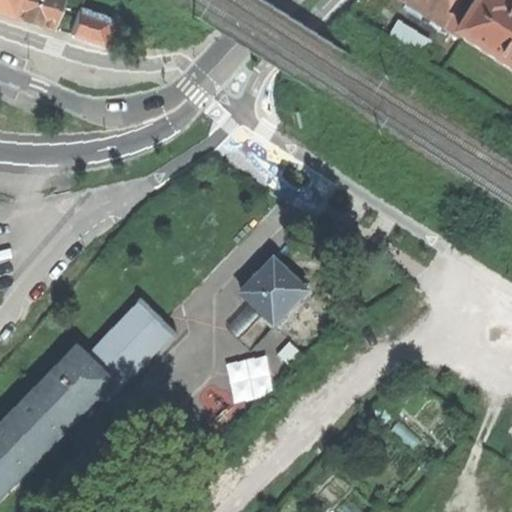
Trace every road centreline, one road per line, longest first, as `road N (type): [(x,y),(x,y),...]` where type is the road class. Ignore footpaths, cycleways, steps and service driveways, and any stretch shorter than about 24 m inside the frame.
road 1 (track): [(511,372),(442,354),(404,360),(349,387),(229,511)]
road 2 (trunk): [(0,152),(77,153),(140,136),(190,108),(242,41)]
road 3 (secondary): [(0,73),(105,109),(143,104),(219,63),(242,41)]
road 4 (track): [(431,248),(437,320),(388,368)]
